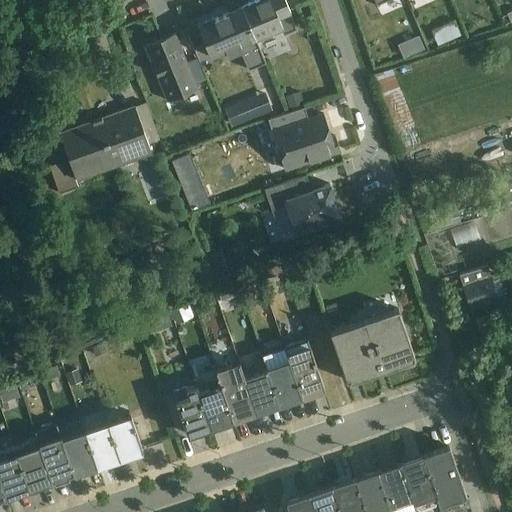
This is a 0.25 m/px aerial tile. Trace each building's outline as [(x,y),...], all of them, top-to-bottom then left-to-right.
[(283,36),(297,31),(289,14),(290,14),(284,0),(258,0),(241,7),(257,42),(281,32),(283,36)] [(257,42),(241,7),(226,14),(226,15),(215,20),(214,18),(197,25),(211,58),(227,53),(229,58),(242,53),(248,71),(266,63),(257,42)] [(429,29),(436,46),(459,37),(453,20),(429,29)] [(403,57),(422,48),(416,34),(396,43),(403,57)] [(168,102),(198,90),(175,35),(145,46),(168,102)] [(395,79),(391,70),(376,75),(401,151),(418,145),(412,127),(415,126),(402,90),(401,91),(396,78),(395,79)] [(228,125),(270,113),(264,92),(222,104),(228,125)] [(299,93),(285,97),(289,110),(304,104),(299,93)] [(113,167),(151,153),(135,108),(102,119),(102,118),(97,120),(113,167)] [(287,170),(340,152),(336,137),(330,139),(327,130),(328,129),(324,115),(309,120),(305,108),(269,120),(287,170)] [(113,167),(97,120),(92,121),(93,123),(60,134),(69,160),(50,167),(60,194),(82,186),(80,179),(113,167)] [(29,163),(13,162),(11,196),(26,197),(29,163)] [(298,234),(342,219),(330,185),(311,191),(306,176),(266,191),(272,211),(287,206),(298,234)] [(211,204),(208,192),(193,196),(196,208),(211,204)] [(489,275),(487,267),(460,276),(471,311),(507,300),(498,273),(489,275)] [(0,294),(23,302),(27,288),(4,281),(0,294)] [(142,299),(137,286),(122,293),(127,306),(142,299)] [(193,319),(187,305),(171,311),(177,326),(185,323),(184,322),(193,319)] [(381,371),(414,359),(399,311),(363,323),(381,371)] [(500,313),(476,320),(480,333),(504,325),(500,313)] [(173,328),(169,315),(153,320),(157,333),(173,328)] [(381,371),(363,323),(331,334),(347,382),(381,371)] [(301,397),(324,389),(308,340),(285,347),(301,397)] [(301,397),(285,347),(262,355),(267,370),(279,405),(301,397)] [(31,351),(14,351),(14,364),(0,364),(0,375),(31,373),(31,351)] [(256,413),(244,377),(239,362),(216,370),(233,420),(256,413)] [(61,377),(56,366),(43,371),(48,382),(61,377)] [(82,383),(78,370),(65,375),(70,387),(82,383)] [(211,428),(233,420),(216,370),(194,378),(196,385),(211,428)] [(256,413),(279,405),(267,370),(244,377),(256,413)] [(211,428),(196,385),(188,388),(187,385),(173,389),(176,400),(188,436),(211,428)] [(16,386),(0,391),(0,396),(2,404),(20,398),(16,386)] [(142,451),(130,416),(107,424),(120,459),(142,451)] [(97,467),(120,459),(107,424),(85,431),(97,467)] [(51,481),(74,474),(62,439),(57,425),(34,433),(37,440),(51,481)] [(97,467),(85,431),(62,439),(74,474),(97,467)] [(51,481),(37,440),(15,448),(29,490),(51,481)] [(0,479),(7,497),(29,490),(15,448),(0,452),(0,479)] [(442,511),(448,511),(469,505),(450,449),(424,458),(438,499),(442,511)] [(438,499),(424,458),(400,465),(414,507),(438,499)] [(413,511),(416,511),(414,507),(400,465),(377,473),(389,507),(390,511),(413,511)] [(375,511),(389,507),(377,473),(355,481),(365,511),(375,511)] [(365,511),(355,481),(331,488),(339,511),(365,511)] [(339,511),(331,488),(309,496),(314,511),(339,511)] [(288,511),(314,511),(309,496),(286,504),(288,511)]
